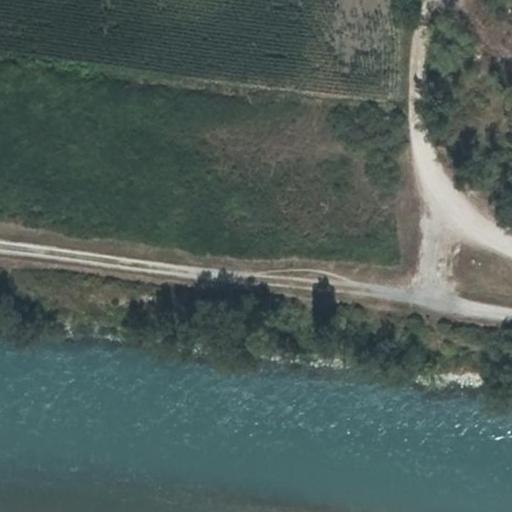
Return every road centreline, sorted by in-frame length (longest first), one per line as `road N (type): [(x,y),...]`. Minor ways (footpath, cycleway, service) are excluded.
road 1 (track): [(0,251),(511,312)]
road 2 (track): [(428,298),(424,0)]
